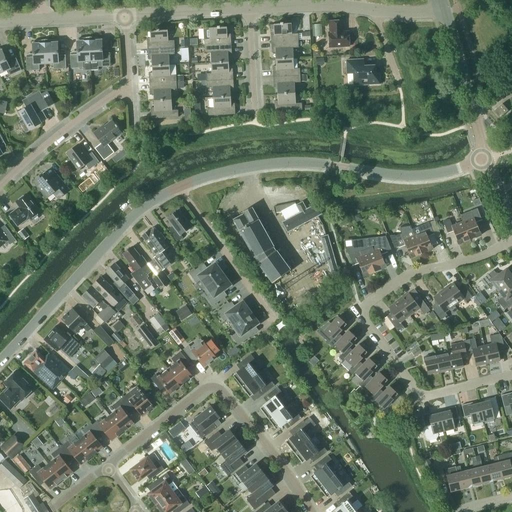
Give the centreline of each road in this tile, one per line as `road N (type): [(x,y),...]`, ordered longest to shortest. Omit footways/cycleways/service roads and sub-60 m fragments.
road 1 (tertiary): [(0,358),(143,208),(179,186),(270,162),(417,176),(486,159)]
road 2 (residential): [(511,375),(417,394),(362,317),(366,302),(402,277),(511,240)]
road 3 (residential): [(311,511),(297,483),(214,384),(106,470)]
road 4 (residential): [(0,189),(129,88)]
road 5 (tertiary): [(486,159),(444,11)]
road 6 (residential): [(125,15),(252,8)]
road 7 (residential): [(252,8),(372,8)]
